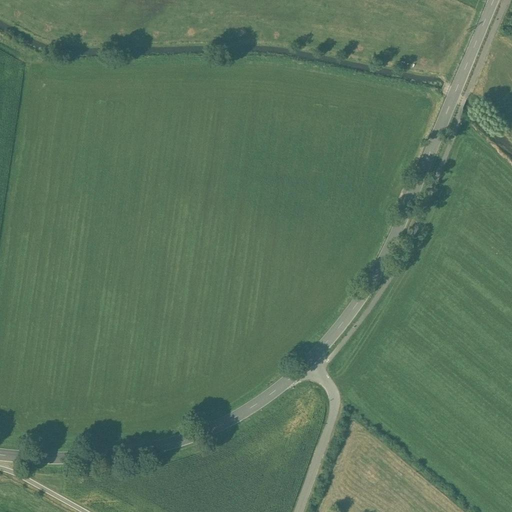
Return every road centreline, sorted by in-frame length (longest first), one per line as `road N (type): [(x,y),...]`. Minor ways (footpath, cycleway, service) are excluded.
road 1 (secondary): [(493,0),(392,244),(349,315),(308,362)]
road 2 (secondary): [(308,362),(224,422),(172,442),(96,458),(0,455)]
road 3 (unclassified): [(297,511),(334,407),(327,382),(308,362)]
